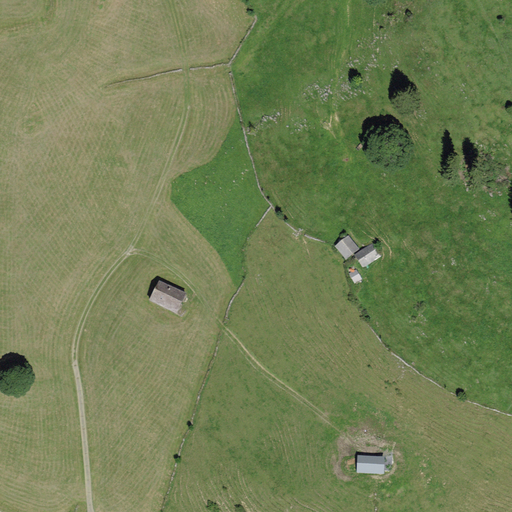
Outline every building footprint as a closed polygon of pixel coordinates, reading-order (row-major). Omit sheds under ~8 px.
[(359,250),(349,237),(335,248),(346,261),(359,250)] [(372,245),(356,256),(363,267),(379,257),(372,245)] [(356,270),(348,275),(354,284),(362,279),(356,270)] [(187,295),(159,282),(150,302),(177,315),(187,295)] [(384,459),(357,457),(356,474),(383,476),(384,459)]
